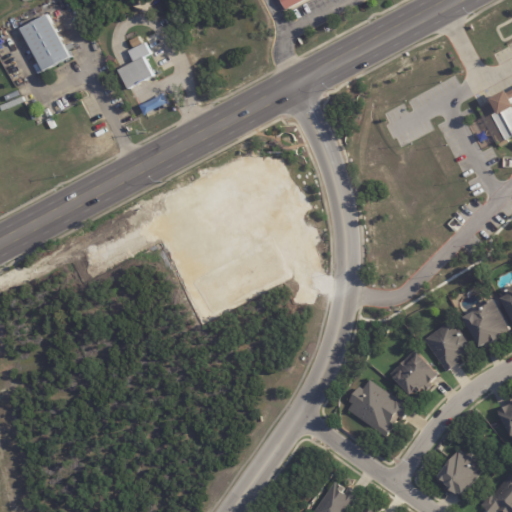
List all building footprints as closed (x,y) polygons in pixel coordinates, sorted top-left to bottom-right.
[(280,0),(285,10),(306,0),(280,0)] [(29,25),(53,12),(75,53),(53,65),(29,25)] [(156,76),(132,89),(122,71),(146,57),(156,76)] [(480,108),(494,100),(493,98),(509,89),(510,92),(511,90),(511,136),(499,143),(480,108)] [(511,311),(505,298),(504,299),(502,294),(511,288),(511,311)] [(511,334),(506,338),(502,340),(501,339),(495,342),(494,340),(483,346),(469,321),(479,316),(477,311),(486,306),(485,304),(494,299),(511,332),(511,334)] [(476,349),(459,361),(461,363),(450,371),(427,339),(454,320),(463,333),(464,332),(476,349)] [(440,375),(432,383),(434,385),(428,391),(426,389),(422,392),(420,389),(414,394),(398,378),(397,378),(393,374),(417,350),(421,354),(422,353),(442,374),(440,375)] [(412,410),(406,420),(402,417),(390,436),(352,409),(356,403),(352,401),(363,386),(367,388),(373,379),(398,396),(400,394),(414,404),(412,408),(414,409),(412,410)] [(511,429),(501,409),(511,404),(510,401),(511,399),(511,429)] [(465,495),(462,493),(460,495),(450,487),(452,484),(442,477),(461,450),(486,468),(480,478),(467,497),(465,495)] [(511,511),(502,511),(501,511),(500,511),(494,511),(485,504),(494,493),(496,495),(511,475),(511,511)] [(353,488),(363,496),(351,511),(317,511),(339,482),(341,483),(341,482),(349,488),(350,486),(353,488)]
